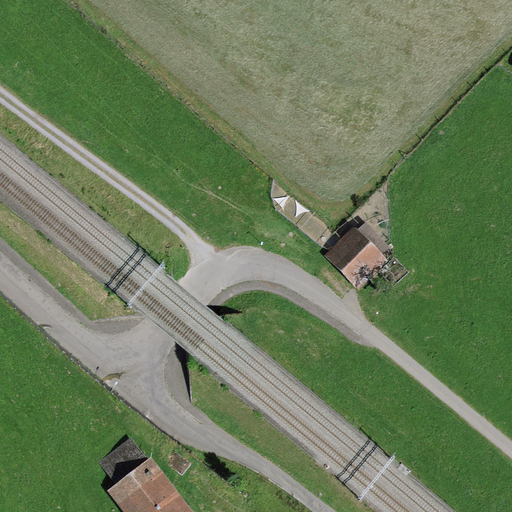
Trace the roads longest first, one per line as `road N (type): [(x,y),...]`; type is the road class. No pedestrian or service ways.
road 1 (residential): [(511,449),(366,325),(312,289),(247,261),(222,264),(204,280),(141,364)]
road 2 (track): [(213,272),(173,225),(0,99)]
road 3 (unclassified): [(141,364),(174,405),(325,511)]
road 4 (residential): [(0,255),(101,346),(141,364)]
